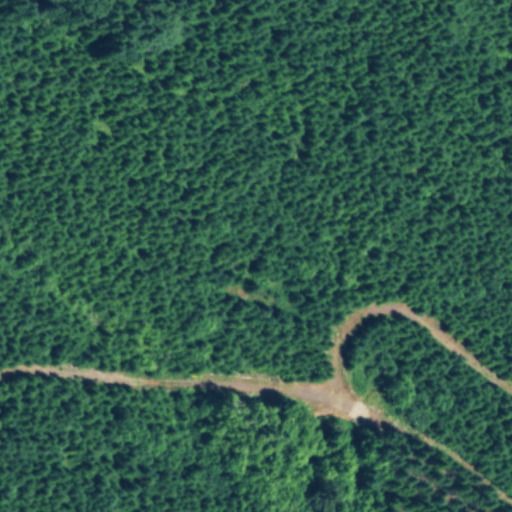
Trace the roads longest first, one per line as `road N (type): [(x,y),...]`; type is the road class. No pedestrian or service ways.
road 1 (residential): [(304,425),(350,344),(352,265),(304,177),(141,15),(115,0)]
road 2 (residential): [(443,511),(335,429),(0,387)]
